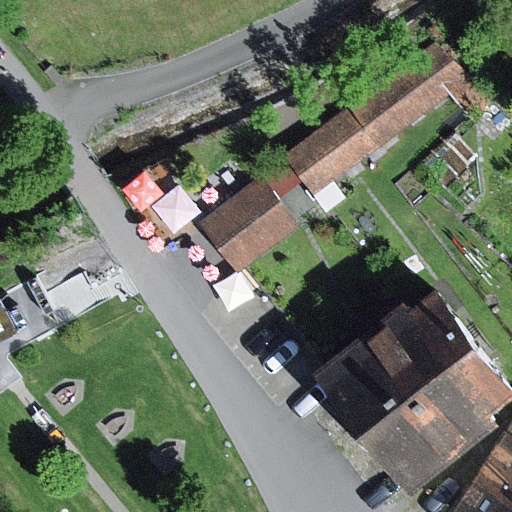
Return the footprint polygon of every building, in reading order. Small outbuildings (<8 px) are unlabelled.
[(439,44),(284,159),(314,197),(449,97),(472,119),(494,97),(439,44)] [(265,175),(202,223),(240,273),(303,225),(265,175)] [(413,298),(322,370),(418,492),(507,421),(500,412),(511,401),(511,369),(445,285),(419,305),(413,298)] [(0,344),(17,335),(0,303),(0,344)] [(511,511),(511,439),(504,435),(450,511),(511,511)]
